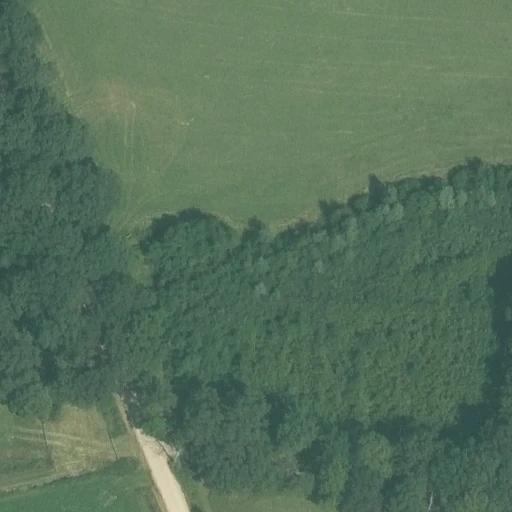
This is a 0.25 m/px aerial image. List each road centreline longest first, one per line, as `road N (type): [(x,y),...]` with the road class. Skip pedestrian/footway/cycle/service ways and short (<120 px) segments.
road 1 (unclassified): [(0,79),(180,511)]
road 2 (track): [(160,464),(448,511)]
